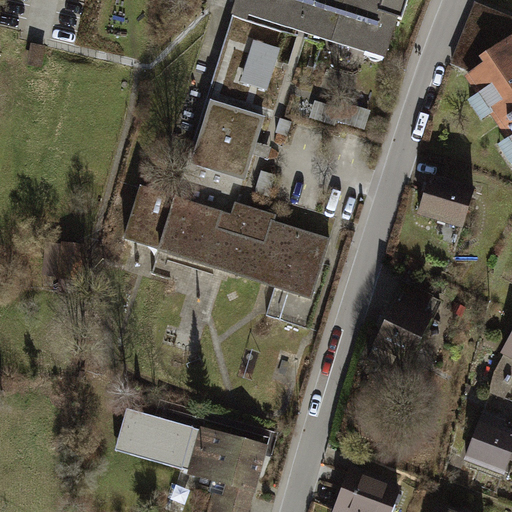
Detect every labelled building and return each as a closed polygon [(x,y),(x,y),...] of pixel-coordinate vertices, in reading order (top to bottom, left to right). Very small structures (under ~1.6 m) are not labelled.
[(253,0),(250,13),(398,57),(414,0),(253,0)] [(511,51),(474,77),(511,124),(511,51)] [(343,122),(371,126),(374,109),(345,105),(343,122)] [(492,190),(443,176),(434,212),(482,227),(492,190)] [(238,214),(148,185),(130,242),(318,302),(333,241),(281,224),(282,215),(241,203),(238,214)] [(47,283),(89,281),(87,242),(45,244),(47,283)] [(194,284),(189,306),(212,312),(218,290),(194,284)] [(277,313),(294,317),(298,299),(281,296),(277,313)] [(446,315),(408,301),(379,373),(417,389),(446,315)] [(511,432),(487,423),(474,464),(511,476),(511,432)] [(259,511),(277,445),(205,426),(192,479),(222,487),(215,511),(259,511)] [(404,511),(413,488),(358,469),(346,511),(404,511)] [(467,511),(443,502),(439,511),(467,511)]
